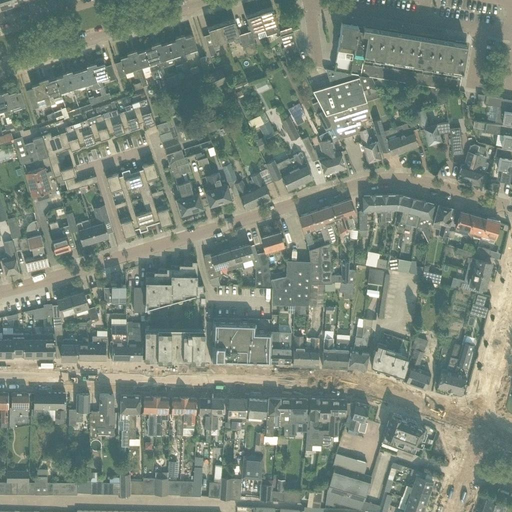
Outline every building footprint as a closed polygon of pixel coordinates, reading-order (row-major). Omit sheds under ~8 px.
[(13,5),(11,0),(0,0),(0,4),(1,9),(13,5)] [(272,7),(258,11),(263,27),(266,35),(279,31),(272,7)] [(266,35),(263,27),(258,11),(245,15),(250,31),(244,33),(251,55),(255,53),(254,42),(253,38),(258,36),(259,38),(266,35)] [(251,55),(244,33),(239,35),(233,19),(220,23),(225,39),(233,37),(235,43),(240,42),(242,46),(248,56),(251,55)] [(218,42),(225,39),(220,23),(207,27),(212,43),(206,45),(210,56),(216,54),(215,50),(220,48),(218,42)] [(351,65),(357,28),(357,25),(341,23),(333,70),(349,72),(351,65)] [(458,90),(466,43),(362,26),(362,29),(357,28),(351,65),(349,72),(358,74),(371,76),(448,88),(458,90)] [(282,42),(294,38),(292,32),(280,36),(282,42)] [(198,53),(195,44),(192,35),(184,37),(184,35),(179,36),(186,57),(198,53)] [(186,57),(179,36),(174,38),(175,40),(168,43),(172,57),(173,58),(174,61),(181,59),(182,62),(187,61),(186,57)] [(296,43),(294,38),(282,42),(283,47),(296,43)] [(172,57),(168,43),(161,45),(160,42),(155,44),(163,67),(167,66),(166,60),(173,58),(172,57)] [(298,50),(296,43),(283,47),(282,48),(284,55),(298,50)] [(151,48),(144,50),(148,64),(150,71),(158,68),(161,76),(157,77),(162,91),(169,89),(168,85),(166,78),(163,67),(155,44),(150,45),(151,48)] [(136,50),(131,51),(136,68),(139,76),(141,82),(142,86),(147,85),(143,73),(141,67),(148,64),(144,50),(136,52),(136,50)] [(303,64),(298,50),(284,55),(286,62),(303,64)] [(136,68),(131,51),(126,53),(127,55),(120,58),(121,61),(115,63),(119,78),(126,76),(125,72),(132,70),(134,77),(139,76),(136,68)] [(209,68),(206,56),(199,58),(203,70),(209,68)] [(95,63),(91,64),(98,88),(103,87),(103,86),(101,79),(108,77),(109,81),(115,79),(116,79),(115,79),(111,64),(105,66),(104,63),(102,58),(94,60),(95,62),(95,63)] [(98,88),(91,64),(86,66),(87,68),(79,71),(84,85),(91,82),(94,90),(98,88)] [(366,101),(364,94),(358,74),(349,72),(333,70),(325,68),(330,85),(312,91),(317,100),(322,109),(325,115),(348,108),(347,107),(366,101)] [(221,69),(204,76),(209,88),(226,80),(221,69)] [(84,85),(79,71),(72,73),(71,70),(67,72),(72,88),(74,94),(75,97),(78,96),(77,93),(80,93),(79,86),(84,85)] [(72,88),(67,72),(62,73),(63,76),(55,78),(60,92),(67,90),(69,95),(74,94),(72,88)] [(378,90),(371,76),(358,74),(364,94),(378,90)] [(177,83),(174,76),(166,78),(168,85),(177,83)] [(47,78),(43,80),(48,96),(50,103),(51,105),(56,103),(63,101),(60,92),(55,78),(48,81),(47,78)] [(264,79),(254,83),(258,91),(267,87),(264,79)] [(32,89),(26,91),(29,100),(32,109),(38,107),(46,105),(50,103),(48,96),(43,80),(38,81),(39,83),(31,86),(32,89)] [(179,90),(177,83),(168,85),(169,89),(170,92),(179,90)] [(434,106),(444,103),(440,88),(429,86),(434,106)] [(20,93),(16,94),(15,91),(8,93),(7,91),(2,92),(7,109),(9,114),(12,113),(13,111),(25,107),(20,93)] [(0,111),(3,111),(5,118),(8,117),(9,119),(11,119),(9,114),(7,109),(2,92),(0,93),(0,111)] [(486,95),(484,104),(488,104),(497,106),(495,119),(494,121),(511,124),(511,111),(506,110),(501,109),(500,109),(501,105),(502,98),(486,95)] [(154,121),(146,98),(139,101),(140,105),(133,108),(131,104),(139,126),(138,123),(143,121),(144,124),(154,121)] [(364,121),(371,119),(366,101),(347,107),(348,108),(325,115),(338,139),(359,133),(367,161),(380,157),(376,142),(370,143),(366,128),(364,121)] [(90,103),(79,107),(80,112),(92,108),(90,103)] [(299,103),(288,109),(294,121),(305,115),(299,103)] [(139,126),(131,104),(124,106),(125,111),(118,113),(117,109),(116,109),(124,131),(124,128),(129,127),(130,129),(139,126)] [(124,131),(116,109),(109,111),(111,116),(104,118),(102,114),(109,136),(110,136),(109,133),(114,132),(115,134),(124,131)] [(322,109),(316,112),(326,131),(327,130),(331,138),(333,142),(338,139),(325,115),(322,109)] [(440,140),(436,124),(428,126),(424,109),(415,112),(422,136),(425,135),(427,144),(440,140)] [(269,122),(264,112),(247,121),(251,129),(259,125),(265,139),(275,134),(274,131),(269,122)] [(100,113),(87,117),(87,119),(95,141),(94,139),(99,137),(100,139),(104,138),(109,136),(102,114),(101,114),(100,113)] [(299,135),(289,117),(281,121),(291,139),(299,135)] [(170,131),(167,121),(165,118),(160,119),(161,123),(156,125),(159,134),(170,131)] [(208,122),(212,130),(221,126),(217,118),(208,122)] [(95,141),(87,119),(80,121),(81,126),(74,128),(73,124),(72,124),(80,146),(79,144),(85,142),(85,144),(95,141)] [(404,151),(395,127),(393,128),(391,127),(389,128),(389,129),(384,131),(380,119),(372,121),(382,152),(389,150),(391,155),(404,151)] [(418,146),(414,136),(411,127),(408,128),(406,123),(400,125),(395,127),(404,151),(418,146)] [(485,128),(484,131),(498,134),(500,134),(503,134),(501,143),(501,145),(511,147),(511,126),(486,123),(485,123),(485,128)] [(80,146),(72,124),(65,127),(67,131),(59,133),(64,149),(70,147),(71,150),(80,146)] [(460,127),(449,128),(452,154),(462,153),(460,127)] [(326,131),(319,135),(321,140),(325,139),(334,171),(339,169),(340,170),(343,169),(344,168),(345,167),(341,152),(336,153),(333,142),(331,138),(327,130),(326,131)] [(172,137),(170,131),(159,134),(161,141),(172,137)] [(0,144),(14,140),(13,139),(11,132),(0,135),(0,144)] [(64,149),(59,133),(52,136),(50,132),(42,134),(51,165),(59,161),(55,151),(58,150),(58,151),(64,149)] [(47,156),(41,136),(32,139),(33,142),(38,158),(47,156)] [(177,136),(172,137),(161,141),(163,148),(179,143),(177,136)] [(307,136),(301,139),(307,152),(312,161),(318,159),(323,174),(324,173),(326,174),(328,174),(329,172),(334,171),(325,139),(321,140),(318,141),(323,157),(318,158),(307,136)] [(263,138),(255,142),(259,149),(262,147),(261,144),(264,142),(263,138)] [(29,161),(24,144),(24,142),(14,145),(20,164),(29,161)] [(33,142),(24,144),(29,161),(38,158),(33,142)] [(460,164),(456,179),(458,180),(459,182),(461,182),(462,181),(467,183),(476,153),(478,145),(474,144),(469,146),(468,151),(466,154),(468,155),(465,165),(463,165),(460,164)] [(476,153),(467,183),(472,184),(473,186),(475,187),(477,186),(479,186),(483,171),(485,172),(488,163),(485,162),(486,157),(482,156),(482,155),(481,155),(482,153),(483,153),(485,147),(478,145),(476,153)] [(494,154),(493,156),(494,156),(499,157),(497,168),(501,169),(500,173),(499,181),(509,183),(511,170),(511,164),(511,165),(511,164),(511,157),(511,155),(511,150),(510,150),(496,147),(496,148),(494,154)] [(181,149),(175,151),(165,154),(169,165),(174,160),(184,157),(181,149)] [(195,153),(197,164),(208,162),(205,151),(195,153)] [(293,156),(294,157),(289,159),(300,184),(312,178),(300,152),(293,156)] [(186,156),(184,157),(174,160),(176,165),(188,162),(186,156)] [(300,184),(289,159),(288,158),(276,164),(274,160),(266,164),(269,172),(273,181),(282,177),(288,190),(300,184)] [(75,174),(74,171),(72,165),(61,168),(59,161),(51,165),(54,176),(61,174),(62,178),(64,177),(67,189),(83,185),(82,179),(75,181),(73,175),(75,174)] [(148,182),(158,178),(153,161),(143,164),(144,168),(138,170),(146,197),(152,195),(151,193),(148,182)] [(188,162),(176,165),(177,169),(185,166),(187,172),(190,171),(188,162)] [(236,178),(230,162),(221,165),(228,182),(236,178)] [(51,190),(48,181),(44,168),(25,173),(32,196),(51,190)] [(146,197),(138,170),(133,172),(131,168),(121,171),(127,188),(137,185),(141,198),(146,197)] [(127,188),(121,171),(122,175),(118,176),(117,172),(105,176),(111,193),(121,190),(125,201),(125,203),(131,201),(127,188)] [(192,211),(183,182),(180,174),(179,171),(178,171),(173,173),(181,198),(176,199),(181,214),(182,214),(183,215),(187,214),(187,212),(192,211)] [(228,189),(226,184),(222,185),(218,172),(211,174),(220,202),(224,201),(226,202),(229,201),(230,199),(231,199),(228,189)] [(270,198),(264,185),(258,172),(251,175),(256,185),(250,188),(258,204),(270,198)] [(220,202),(211,174),(205,176),(209,189),(205,190),(206,196),(209,205),(210,205),(212,206),(215,205),(216,203),(220,202)] [(199,198),(198,193),(194,194),(189,180),(183,182),(192,211),(196,210),(197,211),(200,210),(201,208),(202,208),(199,198)] [(258,204),(250,188),(246,190),(241,180),(233,183),(246,210),(258,204)] [(489,182),(487,188),(492,189),(498,191),(499,183),(493,182),(489,182)] [(396,209),(398,194),(395,193),(384,194),(385,220),(390,220),(390,209),(396,209)] [(361,210),(359,210),(359,221),(359,230),(367,230),(366,221),(366,210),(374,210),(373,194),(360,194),(361,204),(361,210)] [(384,194),(373,194),(374,210),(379,210),(379,221),(379,227),(384,227),(385,220),(384,194)] [(401,194),(398,194),(396,209),(400,210),(397,221),(399,222),(398,226),(403,227),(411,197),(401,194)] [(172,222),(166,205),(156,208),(152,197),(152,195),(146,197),(155,223),(159,221),(160,225),(172,222)] [(155,223),(146,197),(141,198),(145,211),(135,214),(140,232),(151,228),(150,224),(155,223)] [(407,213),(403,227),(410,229),(411,224),(415,226),(418,215),(417,215),(421,200),(411,197),(407,213)] [(355,214),(353,208),(350,198),(340,201),(350,230),(355,228),(350,216),(355,214)] [(431,219),(432,213),(435,203),(421,200),(417,215),(418,215),(420,216),(417,226),(421,227),(420,230),(422,230),(428,241),(430,228),(429,228),(432,219),(431,219)] [(135,214),(131,201),(125,203),(126,205),(129,216),(119,219),(124,237),(136,233),(134,229),(138,228),(140,232),(135,214)] [(340,201),(330,205),(335,221),(337,221),(341,233),(350,230),(340,201)] [(104,222),(109,220),(104,204),(98,206),(99,211),(95,212),(98,223),(90,226),(95,240),(108,236),(104,222)] [(433,221),(432,227),(439,229),(438,234),(446,236),(448,229),(450,219),(447,218),(450,207),(438,204),(435,214),(433,221)] [(330,223),(335,221),(330,205),(319,209),(328,237),(329,237),(330,242),(336,240),(330,223)] [(310,212),(309,212),(314,228),(315,228),(320,226),(324,238),(325,243),(329,242),(330,242),(329,237),(328,237),(319,209),(310,212)] [(460,210),(454,231),(455,231),(466,234),(466,235),(467,232),(468,231),(468,230),(473,214),(460,210)] [(76,229),(72,212),(66,213),(70,231),(76,229)] [(308,212),(298,216),(307,244),(313,242),(309,230),(313,228),(314,228),(309,212),(308,212)] [(481,234),(486,218),(473,214),(468,230),(467,232),(473,234),(472,236),(479,238),(481,234)] [(19,236),(15,216),(6,218),(8,226),(11,238),(19,236)] [(492,242),(499,222),(486,218),(481,234),(479,238),(492,242)] [(44,254),(40,233),(39,233),(36,220),(35,220),(33,220),(32,221),(31,221),(30,222),(29,223),(28,224),(27,225),(27,226),(27,227),(26,228),(26,229),(26,230),(26,231),(27,236),(18,239),(21,250),(31,248),(33,256),(24,259),(27,270),(48,265),(46,253),(44,254)] [(61,237),(60,231),(57,221),(49,224),(52,234),(53,239),(51,240),(55,252),(70,248),(66,235),(61,237)] [(95,240),(90,226),(83,228),(81,221),(76,223),(78,230),(77,230),(82,244),(95,240)] [(281,246),(283,246),(279,231),(260,237),(265,251),(281,246)] [(449,238),(447,244),(453,246),(455,240),(449,238)] [(1,259),(3,266),(5,275),(19,272),(11,240),(3,242),(7,258),(1,259)] [(331,282),(329,242),(325,243),(308,249),(309,261),(308,283),(309,283),(324,283),(331,283),(331,282)] [(464,243),(462,249),(469,251),(470,244),(464,243)] [(260,265),(257,254),(252,255),(249,246),(249,244),(229,249),(233,262),(235,268),(242,265),(241,260),(248,258),(250,257),(254,268),(255,267),(255,286),(264,286),(260,265)] [(477,246),(475,253),(488,256),(490,250),(477,246)] [(469,251),(462,249),(457,247),(455,254),(470,258),(466,269),(473,271),(488,275),(491,262),(472,258),(473,252),(469,251)] [(227,270),(235,268),(229,249),(212,255),(212,254),(213,254),(213,253),(204,254),(204,259),(206,270),(209,278),(211,285),(219,285),(216,276),(220,275),(219,266),(226,265),(227,270)] [(366,258),(364,264),(376,266),(377,258),(378,252),(367,250),(366,258)] [(270,279),(267,262),(265,251),(257,254),(260,265),(264,286),(272,286),(271,279),(270,279)] [(385,268),(387,262),(387,260),(377,258),(376,266),(385,268)] [(345,259),(340,259),(341,275),(341,282),(347,282),(348,269),(348,261),(345,261),(345,259)] [(196,282),(196,260),(191,260),(191,264),(179,264),(179,268),(166,267),(166,271),(153,271),(153,275),(145,275),(145,287),(144,311),(145,311),(145,309),(195,295),(195,296),(196,296),(199,296),(199,300),(204,300),(204,287),(203,287),(203,288),(202,288),(202,282),(201,282),(196,282)] [(308,283),(309,261),(286,260),(285,276),(271,279),(272,286),(271,304),(288,304),(294,304),(308,304),(309,283),(308,283)] [(409,273),(410,265),(399,263),(398,271),(409,273)] [(383,270),(369,268),(367,283),(381,285),(383,270)] [(453,277),(450,286),(455,287),(456,285),(470,289),(471,284),(484,288),(488,275),(473,271),(466,269),(463,280),(453,277)] [(423,270),(421,280),(432,282),(437,283),(437,284),(439,284),(439,282),(441,274),(439,274),(428,271),(423,270)] [(385,273),(378,317),(382,318),(389,274),(385,273)] [(111,292),(104,292),(105,302),(111,302),(125,301),(125,285),(124,283),(111,283),(111,287),(111,292)] [(323,301),(324,290),(324,283),(309,283),(308,304),(308,310),(308,315),(312,315),(314,300),(323,301)] [(335,291),(334,283),(331,283),(324,283),(324,291),(335,291)] [(352,299),(353,283),(339,283),(339,292),(343,292),(343,298),(352,299)] [(144,311),(145,287),(133,287),(133,311),(144,311)] [(83,291),(70,295),(74,310),(87,306),(83,291)] [(66,313),(74,310),(70,295),(57,299),(58,303),(52,305),(53,317),(54,329),(62,329),(61,317),(67,315),(66,313)] [(308,310),(308,304),(294,304),(293,312),(293,313),(304,313),(304,310),(308,310)] [(476,313),(479,305),(472,304),(470,312),(476,313)] [(37,308),(32,309),(33,313),(33,316),(43,316),(43,306),(37,308)] [(98,318),(94,306),(86,308),(90,321),(98,318)] [(270,363),(270,347),(271,331),(270,331),(255,331),(255,322),(240,322),(240,318),(213,317),(213,321),(212,321),(212,338),(214,338),(213,343),(211,343),(211,361),(224,361),(224,359),(226,359),(225,361),(270,363)] [(141,360),(141,334),(141,327),(141,322),(132,322),(132,321),(126,321),(126,333),(125,360),(141,360)] [(125,360),(126,333),(126,325),(111,325),(110,343),(112,343),(112,349),(112,359),(125,360)] [(356,368),(361,334),(362,328),(363,326),(357,325),(353,349),(349,349),(347,367),(356,368)] [(203,360),(203,328),(144,327),(144,360),(182,360),(183,357),(190,357),(190,360),(203,360)] [(365,351),(367,338),(367,335),(373,336),(374,330),(362,328),(361,334),(356,368),(365,370),(369,352),(365,351)] [(76,359),(76,344),(76,338),(63,338),(62,329),(54,329),(55,341),(63,341),(63,343),(61,343),(61,359),(76,359)] [(278,331),(277,348),(280,348),(280,363),(290,364),(291,331),(278,330),(278,331)] [(270,347),(270,363),(280,363),(280,348),(277,348),(278,331),(271,331),(271,332),(270,347)] [(13,354),(13,333),(2,333),(2,338),(2,356),(13,356),(13,354)] [(23,354),(23,333),(13,333),(13,354),(22,354),(23,354)] [(33,356),(33,333),(23,333),(23,354),(22,354),(22,356),(33,356)] [(43,356),(43,333),(33,333),(33,356),(43,356)] [(54,356),(54,338),(53,333),(43,333),(43,356),(54,356)] [(305,364),(306,347),(302,347),(303,335),(294,335),(294,347),(293,347),(292,364),(305,364)] [(92,343),(88,343),(87,359),(105,359),(106,344),(108,343),(107,337),(99,337),(92,336),(92,343)] [(310,348),(306,347),(305,364),(317,365),(319,338),(310,337),(310,348)] [(87,359),(88,343),(88,338),(82,338),(82,341),(78,341),(78,343),(78,349),(78,359),(87,359)] [(334,366),(335,349),(331,349),(331,338),(323,338),(322,365),(334,366)] [(347,339),(340,339),(336,339),(335,349),(334,366),(347,367),(348,350),(347,350),(347,339)] [(466,367),(472,344),(462,341),(461,345),(449,389),(461,393),(466,375),(461,374),(463,366),(466,367)] [(386,345),(377,342),(375,347),(374,347),(372,354),(370,365),(372,365),(371,367),(373,368),(373,370),(379,372),(380,370),(383,371),(383,373),(389,375),(390,373),(393,374),(393,376),(399,378),(400,376),(402,377),(406,363),(407,357),(384,350),(386,345)] [(439,377),(436,386),(449,389),(461,345),(458,344),(454,343),(450,357),(446,370),(441,369),(439,377)] [(425,389),(428,379),(430,373),(417,369),(420,360),(423,352),(414,349),(411,357),(413,358),(405,382),(425,389)] [(27,416),(27,407),(28,407),(28,402),(28,392),(11,392),(11,402),(11,407),(9,407),(9,416),(16,416),(27,416)] [(49,420),(49,392),(34,392),(33,402),(33,417),(43,417),(43,420),(49,420)] [(65,417),(65,403),(65,393),(49,392),(49,420),(55,420),(55,423),(63,423),(63,417),(65,417)] [(89,411),(89,403),(89,393),(76,393),(76,409),(68,409),(68,425),(76,425),(76,420),(82,421),(82,410),(89,411)] [(112,411),(112,404),(113,394),(100,394),(99,411),(92,411),(89,414),(89,438),(97,438),(98,426),(113,427),(114,411),(112,411)] [(120,404),(119,420),(123,420),(122,430),(121,430),(121,446),(128,446),(128,438),(130,395),(120,394),(120,404)] [(135,438),(136,413),(139,413),(140,395),(130,395),(128,438),(129,438),(129,445),(139,445),(139,438),(135,438)] [(143,406),(143,412),(149,412),(149,418),(146,417),(146,423),(147,423),(146,434),(155,434),(155,424),(156,395),(151,395),(151,396),(143,396),(143,406)] [(162,424),(160,424),(160,413),(167,413),(168,397),(160,397),(160,396),(156,395),(155,424),(155,434),(162,435),(162,424)] [(182,427),(183,396),(179,396),(179,397),(171,397),(171,413),(177,413),(176,434),(182,434),(182,427)] [(195,428),(195,408),(195,398),(188,397),(183,396),(182,427),(195,428)] [(210,428),(211,397),(199,397),(198,413),(204,413),(203,427),(206,428),(206,438),(209,438),(210,428)] [(222,414),(223,408),(223,398),(211,397),(210,428),(216,428),(217,414),(222,414)] [(273,414),(278,414),(279,397),(267,397),(267,413),(266,413),(265,427),(266,427),(265,436),(272,436),(273,414)] [(288,414),(289,398),(279,397),(278,414),(278,425),(284,426),(283,436),(288,436),(289,414),(288,414)] [(235,405),(235,398),(228,398),(228,422),(231,422),(231,428),(236,428),(236,415),(237,415),(237,405),(235,405)] [(246,415),(246,398),(235,398),(235,405),(237,405),(237,415),(236,415),(236,428),(241,428),(245,428),(246,418),(246,415)] [(265,417),(266,400),(249,398),(247,416),(265,417)] [(306,414),(306,408),(306,398),(289,398),(288,414),(289,414),(288,436),(293,436),(293,422),(304,422),(304,428),(307,429),(309,429),(309,414),(306,414)] [(312,418),(318,418),(318,416),(319,398),(310,398),(309,408),(309,414),(309,429),(307,429),(305,449),(312,450),(311,445),(312,439),(321,440),(323,430),(318,430),(318,429),(315,429),(312,426),(312,418)] [(329,414),(329,399),(319,398),(318,416),(318,418),(329,419),(329,414)] [(321,440),(321,445),(326,445),(330,443),(333,440),(333,436),(337,436),(338,420),(335,420),(335,414),(345,415),(345,414),(345,413),(349,413),(352,402),(346,402),(346,400),(346,399),(329,399),(329,414),(329,419),(328,430),(323,430),(321,440)] [(363,421),(368,405),(355,402),(353,411),(351,417),(348,427),(348,428),(357,430),(359,420),(363,421)] [(422,432),(424,428),(416,425),(417,422),(407,418),(406,421),(401,419),(402,416),(392,413),(381,442),(414,454),(419,440),(424,441),(427,434),(422,432)] [(262,453),(264,433),(256,432),(254,452),(262,453)] [(327,490),(325,504),(332,506),(333,502),(361,510),(363,500),(367,487),(370,477),(371,476),(363,474),(367,462),(349,456),(336,453),(332,467),(334,468),(327,490)] [(243,454),(241,477),(260,479),(262,456),(243,454)] [(392,462),(390,467),(395,469),(400,470),(401,466),(402,465),(398,464),(397,464),(396,463),(392,462)] [(209,482),(208,496),(219,497),(222,465),(215,464),(213,482),(209,482)] [(193,481),(192,481),(192,495),(200,496),(202,467),(194,467),(193,481)] [(168,469),(167,476),(177,477),(177,469),(168,469)] [(424,478),(425,474),(412,469),(410,474),(414,476),(413,481),(414,481),(412,487),(428,493),(433,481),(424,478)] [(130,493),(130,480),(129,480),(129,475),(119,475),(119,477),(119,482),(119,494),(130,494),(130,493)] [(221,477),(220,498),(229,499),(230,484),(230,478),(221,477)] [(154,494),(155,478),(149,478),(143,478),(142,481),(143,493),(149,494),(154,494)] [(167,494),(167,480),(167,478),(155,478),(154,494),(167,494)] [(230,484),(229,499),(235,499),(240,499),(241,478),(230,478),(230,484)] [(90,482),(90,480),(77,480),(77,482),(77,492),(90,492),(90,482)] [(143,493),(142,481),(137,481),(130,480),(130,493),(136,493),(143,493)] [(178,494),(179,480),(167,480),(167,494),(178,494)] [(192,495),(192,481),(186,481),(179,480),(178,494),(179,494),(179,495),(185,495),(192,495)] [(271,491),(271,497),(271,500),(275,500),(282,501),(283,489),(284,481),(277,480),(276,491),(271,491)] [(119,494),(119,482),(109,482),(97,482),(90,482),(90,492),(90,494),(96,494),(102,494),(108,494),(114,494),(119,494)] [(271,497),(271,491),(272,485),(260,484),(259,499),(271,500),(271,497)] [(425,504),(428,493),(412,487),(410,493),(408,493),(407,498),(408,499),(425,504)] [(300,496),(300,490),(288,489),(283,489),(282,501),(287,501),(299,502),(299,497),(300,496)] [(386,494),(384,503),(389,505),(392,495),(386,494)] [(487,498),(483,510),(489,511),(500,511),(501,509),(504,510),(506,505),(487,498)] [(410,511),(421,511),(425,504),(408,499),(404,510),(410,511)] [(380,505),(363,500),(361,510),(378,511),(380,505)] [(381,511),(386,511),(389,505),(384,503),(381,511)]
